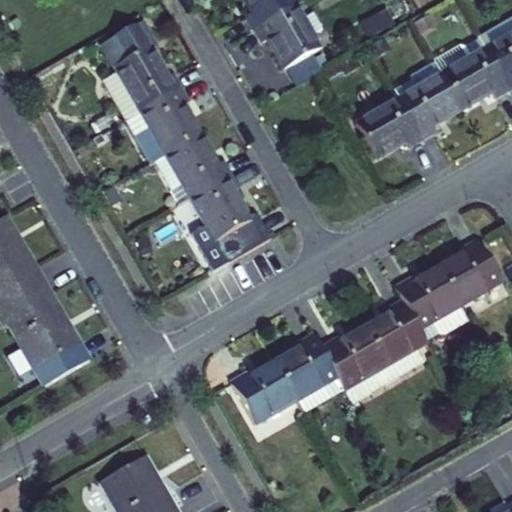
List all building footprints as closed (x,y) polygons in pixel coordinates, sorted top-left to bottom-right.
[(294,9),(288,0),(242,0),(252,15),(246,19),(254,32),(294,9)] [(254,32),(262,46),(267,43),(285,73),(319,53),(294,9),(254,32)] [(511,20),(477,41),(478,42),(485,53),(508,93),(511,90),(511,20)] [(103,84),(126,124),(140,115),(181,92),(173,78),(167,82),(150,53),(156,50),(142,25),(101,48),(117,76),(103,84)] [(465,50),(471,61),(485,53),(478,42),(465,50)] [(494,101),(508,93),(485,53),(471,61),(465,50),(459,48),(433,63),(434,65),(441,78),(461,112),(491,95),(494,101)] [(422,143),(435,135),(432,129),(461,112),(441,78),(434,65),(405,81),(406,84),(413,95),(398,103),(422,143)] [(398,103),(413,95),(406,84),(392,92),(398,103)] [(140,115),(165,158),(199,139),(183,109),(188,106),(181,92),(140,115)] [(398,103),(355,128),(374,162),(405,145),(408,151),(422,143),(398,103)] [(230,178),(222,165),(216,168),(199,139),(165,158),(154,165),(179,208),(190,201),(230,178)] [(238,192),(230,178),(190,201),(206,229),(194,236),(192,241),(201,256),(206,257),(218,250),(215,245),(250,225),(232,195),(238,192)] [(0,307),(43,283),(6,219),(0,222),(0,307)] [(477,244),(460,254),(462,258),(438,272),(459,309),(501,285),(477,244)] [(402,305),(418,333),(430,326),(438,338),(443,340),(468,325),(459,309),(438,272),(413,286),(411,282),(394,292),(402,305)] [(49,364),(60,358),(80,346),(43,283),(0,307),(0,323),(4,330),(8,327),(39,381),(54,372),(49,364)] [(363,332),(392,383),(422,365),(414,352),(426,346),(418,333),(402,305),(385,314),(387,318),(363,332)] [(430,326),(418,333),(426,346),(427,349),(443,340),(438,338),(430,326)] [(355,386),(363,399),(392,383),(363,332),(338,346),(336,343),(320,352),(336,380),(344,393),(355,386)] [(274,366),(295,404),(336,380),(320,352),(312,339),(296,349),(298,352),(274,366)] [(60,358),(49,364),(54,372),(65,366),(60,358)] [(249,380),(247,377),(230,387),(254,428),(295,404),(274,366),(249,380)] [(363,399),(355,386),(344,393),(351,406),(363,399)] [(175,511),(145,460),(99,486),(114,511),(175,511)]
